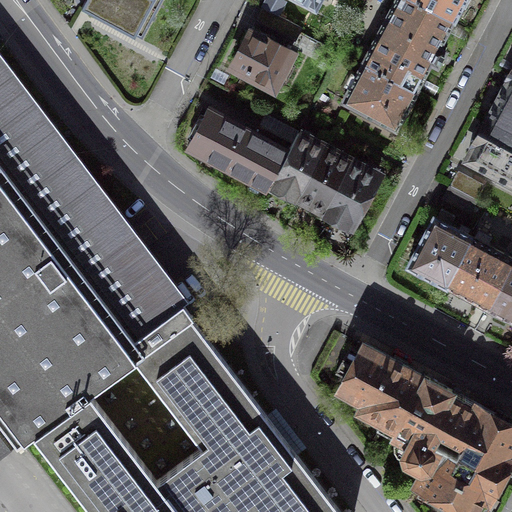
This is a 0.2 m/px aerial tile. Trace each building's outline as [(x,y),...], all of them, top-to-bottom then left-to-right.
[(85,0),(82,7),(88,10),(142,39),(162,0),(85,0)] [(266,0),(263,6),(278,14),(284,2),(281,0),(266,0)] [(454,20),(454,19),(418,0),(395,0),(363,61),(416,90),(417,89),(416,88),(434,54),(453,20),(454,20)] [(418,0),(454,19),(464,0),(418,0)] [(259,13),(256,20),(295,40),(302,27),(263,7),(259,13)] [(249,32),(232,63),(273,85),(278,76),(286,80),(294,64),(286,60),(292,50),(266,36),(264,40),(261,38),(249,32)] [(183,302),(189,298),(0,50),(0,423),(17,446),(34,433),(191,317),(193,316),(183,302)] [(396,128),(416,90),(363,61),(343,100),(369,114),(396,128)] [(511,76),(509,75),(508,76),(510,77),(507,81),(489,116),(487,116),(487,117),(511,130),(511,76)] [(187,146),(267,188),(288,150),(255,133),(255,131),(249,128),(243,124),(242,126),(208,107),(187,146)] [(511,130),(487,117),(473,143),(474,144),(466,158),(479,165),(511,182),(511,130)] [(299,194),(324,146),(304,136),(297,132),(288,150),(267,188),(267,189),(282,197),(287,188),(299,194)] [(320,217),(350,160),(344,157),(324,146),(299,194),(311,201),(307,210),(320,217)] [(357,164),(350,160),(320,217),(334,224),(339,216),(352,223),(377,175),(357,164)] [(480,184),(458,172),(451,185),(473,197),(480,184)] [(473,197),(451,185),(447,192),(443,199),(470,213),(477,200),(473,197)] [(445,285),(471,236),(466,233),(434,216),(408,265),(445,285)] [(511,260),(511,257),(471,236),(445,285),(446,285),(447,284),(483,303),(488,306),(511,260)] [(511,260),(488,306),(493,308),(511,318),(511,260)] [(341,511),(283,436),(191,317),(34,433),(95,511),(341,511)] [(393,435),(426,375),(420,372),(365,342),(360,350),(350,345),(335,372),(346,377),(345,379),(344,385),(348,390),(365,399),(361,406),(397,426),(392,434),(393,435)] [(444,433),(464,396),(431,378),(426,375),(393,435),(408,443),(401,456),(424,468),(417,479),(419,480),(439,442),(435,440),(440,430),(444,433)] [(459,448),(501,471),(503,466),(511,449),(511,421),(464,396),(444,433),(462,442),(459,448)] [(478,511),(498,476),(501,471),(459,448),(457,452),(439,442),(419,480),(430,486),(427,491),(465,511),(478,511)]
